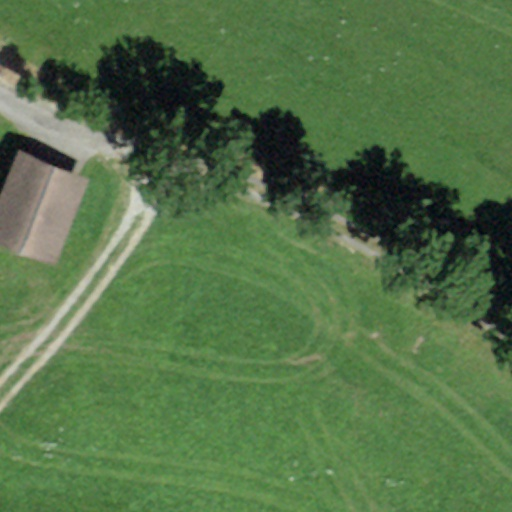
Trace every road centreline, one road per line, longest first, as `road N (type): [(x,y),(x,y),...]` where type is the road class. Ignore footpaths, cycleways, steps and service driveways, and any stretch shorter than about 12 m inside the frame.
road 1 (unclassified): [(511,337),(315,215),(0,94)]
road 2 (track): [(164,154),(134,222),(0,393)]
